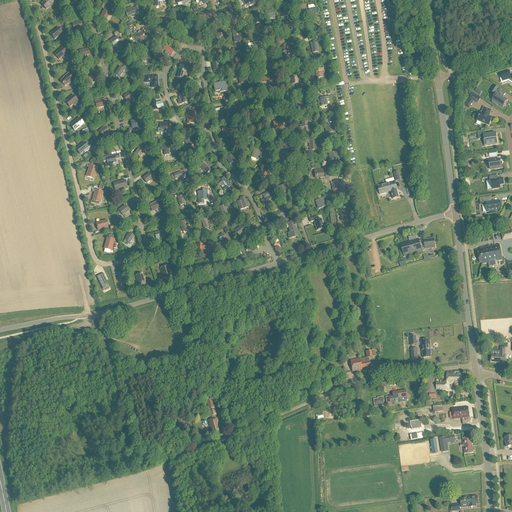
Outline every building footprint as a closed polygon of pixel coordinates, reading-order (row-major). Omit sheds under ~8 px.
[(46,0),(44,2),(44,3),(41,5),(46,11),(49,9),(50,9),(55,4),(51,0),(46,0)] [(105,6),(102,4),(100,8),(104,10),(101,17),(106,20),(109,15),(110,16),(113,10),(110,9),(109,12),(104,10),(103,9),(105,6)] [(124,11),(126,18),(138,14),(136,10),(135,8),(132,10),(131,8),(124,11)] [(226,22),(236,20),(234,10),(224,12),(226,22)] [(265,11),(267,19),(275,17),(273,11),(268,12),(267,11),(265,11)] [(211,19),(209,12),(198,15),(200,23),(206,21),(206,20),(211,19)] [(251,22),(253,22),(254,26),(260,24),(258,18),(250,20),(251,22)] [(167,28),(165,23),(167,22),(166,20),(159,23),(161,31),(167,28)] [(70,25),(71,27),(73,26),(74,31),(82,29),(80,22),(72,24),(70,25)] [(283,24),(285,32),(293,30),(291,23),(283,24)] [(50,35),(55,40),(60,36),(61,37),(64,34),(58,28),(50,35)] [(138,33),(133,37),(137,41),(138,41),(140,44),(143,41),(144,40),(143,39),(147,37),(144,33),(145,32),(144,30),(141,32),(141,31),(140,32),(140,33),(138,34),(138,33)] [(118,34),(116,32),(113,34),(116,38),(109,42),(113,48),(118,44),(119,46),(123,42),(122,39),(119,41),(115,36),(118,34)] [(214,45),(215,46),(216,46),(217,47),(220,44),(218,43),(222,38),(221,37),(222,36),(221,35),(222,34),(220,32),(218,34),(217,34),(215,36),(217,37),(212,43),(213,45),(214,45)] [(233,38),(235,43),(240,42),(242,42),(241,37),(243,36),(242,34),(239,34),(239,37),(233,38)] [(164,55),(166,57),(167,56),(169,55),(171,56),(174,53),(167,46),(163,50),(166,52),(164,54),(164,55)] [(293,49),(292,46),(287,47),(289,56),(296,54),(295,48),(293,49)] [(58,59),(59,60),(64,56),(65,57),(68,55),(63,49),(55,55),(56,57),(55,58),(57,60),(58,59)] [(149,56),(148,53),(142,55),(143,58),(141,59),(142,63),(150,60),(149,56)] [(261,61),(261,64),(262,63),(263,69),(264,68),(264,69),(265,69),(265,68),(269,68),(268,60),(261,61)] [(218,62),(212,63),(213,72),(220,71),(218,62)] [(177,78),(182,80),(184,71),(187,72),(189,67),(180,64),(178,69),(180,70),(177,78)] [(125,70),(126,68),(124,67),(122,69),(120,67),(115,74),(120,78),(125,71),(125,70)] [(324,73),(324,71),(320,71),(320,72),(316,73),(317,79),(322,78),(325,78),(324,73)] [(509,71),(500,74),(502,83),(511,80),(511,82),(511,83),(511,82),(511,75),(510,75),(509,71)] [(88,80),(90,83),(97,78),(92,73),(87,77),(86,76),(82,79),(85,83),(88,80)] [(61,82),(65,87),(70,82),(71,83),(74,81),(68,75),(63,79),(64,79),(61,82)] [(156,77),(146,78),(146,83),(152,82),(152,84),(151,84),(152,89),(156,88),(157,87),(156,77)] [(244,84),(245,90),(251,89),(249,78),(239,80),(240,84),(244,84)] [(272,78),(261,79),(262,88),(268,88),(268,83),(272,83),(272,78)] [(192,86),(193,88),(195,87),(196,88),(197,89),(200,88),(198,85),(200,84),(198,80),(189,86),(190,88),(192,86)] [(226,82),(213,85),(214,85),(215,91),(220,90),(220,92),(227,91),(227,92),(226,82)] [(123,97),(127,102),(136,96),(135,94),(132,96),(130,92),(123,97)] [(179,96),(182,104),(188,102),(185,93),(179,96)] [(492,102),(492,103),(497,106),(497,105),(503,109),(504,107),(505,107),(506,105),(505,104),(508,101),(497,94),(492,101),(492,102)] [(473,95),(470,99),(465,106),(468,108),(473,101),(477,104),(480,100),(473,95)] [(78,102),(73,96),(65,103),(70,108),(75,103),(76,105),(78,102)] [(328,100),(328,97),(320,99),(321,107),(327,106),(326,100),(328,100)] [(104,104),(103,100),(95,103),(93,103),(94,106),(96,106),(97,109),(104,107),(103,104),(104,104)] [(243,105),(244,110),(245,114),(249,113),(248,109),(255,107),(253,100),(251,101),(251,103),(243,105)] [(157,111),(157,109),(163,107),(162,103),(156,104),(155,101),(149,102),(152,112),(157,111)] [(299,106),(296,106),(297,111),(300,110),(301,114),(304,113),(303,103),(299,104),(299,106)] [(220,111),(222,119),(228,117),(227,112),(228,112),(227,108),(224,108),(225,110),(220,111)] [(477,121),(489,126),(492,118),(491,117),(489,118),(488,116),(490,115),(491,111),(484,108),(482,114),(480,113),(477,121)] [(186,114),(189,124),(194,123),(193,118),(196,117),(195,112),(186,114)] [(80,119),(70,126),(75,131),(84,124),(80,119)] [(141,127),(140,124),(142,123),(141,120),(139,121),(131,123),(131,126),(132,126),(133,129),(141,127)] [(282,125),(282,122),(273,123),(274,130),(281,130),(281,125),(282,125)] [(166,130),(166,132),(169,132),(169,124),(159,124),(159,130),(166,130)] [(330,132),(331,133),(332,133),(331,128),(334,128),(333,125),(325,126),(326,132),(330,132)] [(97,134),(98,135),(100,134),(103,138),(109,133),(105,127),(97,134)] [(497,145),(495,134),(483,136),(485,147),(497,145)] [(193,145),(189,140),(185,143),(189,148),(193,145)] [(316,140),(307,141),(307,144),(309,144),(309,151),(311,151),(311,152),(315,152),(315,151),(317,151),(316,140)] [(277,149),(278,152),(279,152),(279,150),(285,149),(283,141),(277,142),(279,148),(277,149)] [(93,147),(91,145),(88,147),(85,143),(76,150),(80,155),(85,151),(86,152),(93,147)] [(134,155),(140,158),(143,154),(145,155),(149,148),(146,146),(143,150),(139,148),(134,155)] [(164,150),(164,156),(169,155),(168,147),(160,147),(160,150),(164,150)] [(255,161),(260,160),(259,157),(260,155),(262,156),(263,153),(254,150),(251,158),(255,159),(255,161)] [(328,154),(330,161),(339,159),(338,152),(328,154)] [(107,162),(107,165),(115,163),(114,160),(119,159),(118,155),(102,159),(103,163),(107,162)] [(231,157),(227,159),(230,165),(236,161),(232,155),(230,156),(231,157)] [(273,161),(278,168),(282,166),(277,158),(273,161)] [(499,162),(500,162),(500,160),(489,161),(491,170),(502,169),(501,163),(500,164),(499,162)] [(199,167),(206,174),(211,170),(207,167),(203,163),(202,164),(200,163),(198,165),(200,166),(199,167)] [(90,167),(87,177),(94,179),(97,169),(90,167)] [(264,178),(267,176),(269,179),(267,181),(269,184),(276,180),(273,176),(274,176),(272,172),(271,173),(269,169),(261,174),(264,178)] [(323,172),(323,170),(322,170),(314,171),(315,175),(316,175),(317,179),(324,178),(323,172)] [(152,178),(149,174),(143,178),(147,184),(153,179),(155,178),(154,176),(152,178)] [(489,177),(490,181),(491,181),(492,190),(500,189),(500,185),(504,185),(503,179),(497,180),(497,176),(489,177)] [(222,189),(224,191),(230,187),(224,178),(217,184),(219,187),(222,184),(224,187),(222,189)] [(113,185),(116,192),(118,191),(118,189),(124,187),(124,190),(127,189),(125,181),(113,185)] [(344,186),(343,181),(333,182),(335,190),(341,189),(341,187),(344,186)] [(397,191),(395,182),(378,187),(380,196),(391,193),(393,200),(399,198),(397,191)] [(285,185),(279,187),(283,194),(289,191),(288,190),(289,189),(288,187),(287,188),(285,185)] [(95,191),(93,202),(100,203),(103,193),(95,191)] [(262,201),(264,206),(270,203),(268,201),(273,198),(271,194),(269,195),(268,192),(262,196),(265,200),(262,201)] [(237,203),(240,211),(248,208),(245,199),(242,199),(242,198),(240,199),(241,201),(237,203)] [(480,205),(482,206),(486,206),(487,213),(498,211),(499,209),(498,202),(492,203),(491,199),(485,200),(485,198),(480,199),(480,205)] [(319,201),(315,202),(318,210),(325,207),(325,206),(322,199),(319,200),(319,201)] [(152,209),(153,212),(160,209),(158,205),(161,204),(160,202),(157,203),(157,202),(149,206),(151,209),(152,209)] [(121,214),(123,216),(129,211),(125,206),(119,211),(119,212),(117,213),(119,215),(121,214)] [(284,218),(284,217),(283,211),(279,212),(279,214),(272,216),(273,217),(272,217),(273,219),(274,222),(281,220),(280,219),(284,218)] [(315,222),(317,231),(324,229),(322,220),(319,220),(318,217),(310,220),(311,223),(315,222)] [(96,224),(98,231),(108,228),(106,221),(96,224)] [(179,223),(183,232),(187,231),(184,224),(186,224),(185,221),(179,223)] [(289,222),(289,224),(288,224),(286,225),(287,229),(289,228),(290,233),(288,234),(289,239),(301,236),(299,232),(297,233),(294,221),(289,222)] [(243,225),(235,232),(239,237),(246,232),(242,228),(244,226),(243,225)] [(155,234),(156,240),(167,237),(166,235),(164,235),(163,232),(155,234)] [(123,243),(125,245),(127,242),(129,244),(134,237),(129,233),(124,241),(125,241),(123,243)] [(226,241),(225,236),(222,237),(221,237),(222,241),(220,242),(222,247),(228,245),(227,241),(227,240),(226,241)] [(401,245),(404,257),(422,252),(421,250),(435,248),(434,240),(419,242),(419,240),(417,241),(416,238),(409,239),(410,243),(401,245)] [(107,239),(104,249),(111,251),(114,241),(107,239)] [(499,246),(479,250),(480,254),(478,254),(479,263),(481,263),(482,265),(489,264),(488,262),(495,260),(495,262),(502,261),(499,246)] [(167,267),(160,269),(163,279),(171,277),(169,271),(168,272),(167,267)] [(126,284),(123,272),(116,274),(119,286),(126,284)] [(110,288),(103,274),(97,277),(101,286),(102,285),(105,290),(110,288)] [(142,274),(135,276),(138,286),(146,284),(145,279),(144,279),(142,274)] [(430,341),(421,342),(422,348),(422,351),(422,356),(423,356),(423,359),(430,358),(430,355),(431,355),(431,351),(430,351),(430,347),(430,341)] [(505,364),(505,357),(505,356),(505,348),(500,348),(500,352),(491,352),(491,355),(491,356),(490,363),(498,363),(505,364)] [(362,371),(369,370),(368,368),(370,368),(369,363),(368,359),(373,358),(372,352),(365,353),(367,359),(360,360),(350,362),(352,373),(356,372),(356,371),(358,371),(358,372),(362,371)] [(445,380),(444,381),(444,382),(436,382),(436,390),(448,389),(448,383),(457,383),(457,385),(463,385),(463,377),(461,377),(461,375),(457,375),(457,376),(454,376),(454,373),(446,373),(446,380),(445,380)] [(406,392),(406,391),(393,393),(393,396),(389,397),(390,402),(394,402),(394,400),(400,399),(400,402),(407,401),(407,400),(406,394),(407,394),(406,392)] [(211,400),(206,401),(208,411),(214,410),(211,400)] [(453,416),(453,420),(469,418),(468,408),(452,410),(453,413),(453,416)] [(210,427),(212,434),(217,432),(217,431),(219,430),(217,423),(218,423),(217,419),(215,419),(215,416),(216,416),(214,411),(209,412),(210,417),(211,417),(212,420),(207,421),(209,428),(210,427)] [(423,425),(422,421),(410,423),(411,427),(412,427),(412,431),(422,429),(421,425),(423,425)] [(440,438),(443,453),(449,452),(447,443),(455,442),(454,436),(440,438)] [(463,440),(465,454),(473,454),(473,447),(471,448),(471,445),(473,444),(472,441),(471,441),(470,439),(463,440)] [(478,504),(477,497),(461,499),(460,499),(462,509),(469,508),(469,509),(477,508),(476,504),(478,504)]
